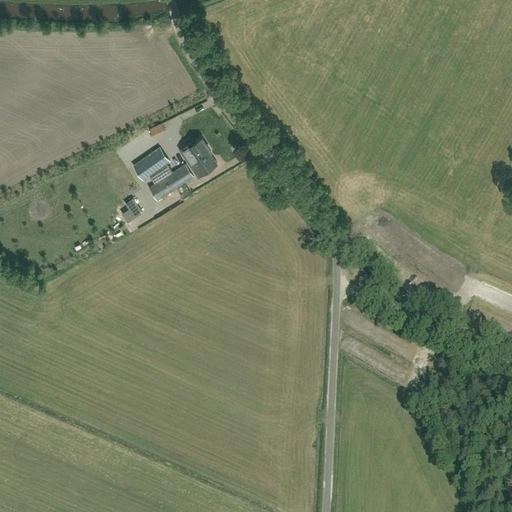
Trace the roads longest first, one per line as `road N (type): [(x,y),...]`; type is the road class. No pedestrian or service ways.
road 1 (unclassified): [(336,290),(330,239),(191,60),(170,0)]
road 2 (unclassified): [(327,511),(336,290)]
road 3 (unclassified): [(511,366),(381,298),(336,290)]
